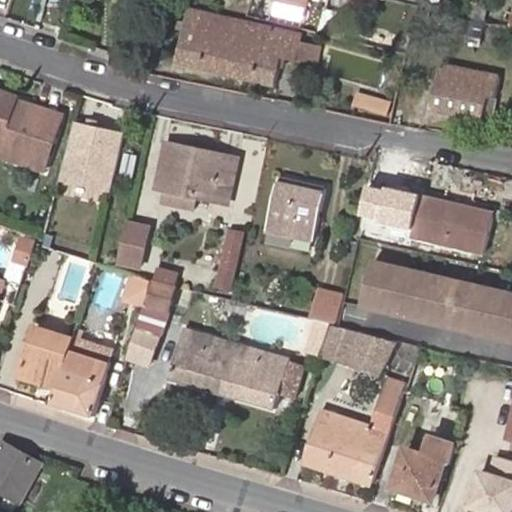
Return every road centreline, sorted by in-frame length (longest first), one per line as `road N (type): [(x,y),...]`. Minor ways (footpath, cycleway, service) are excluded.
road 1 (unclassified): [(0,46),(189,99),(511,162)]
road 2 (tertiary): [(311,511),(0,414)]
road 3 (unknown): [(511,351),(384,324)]
